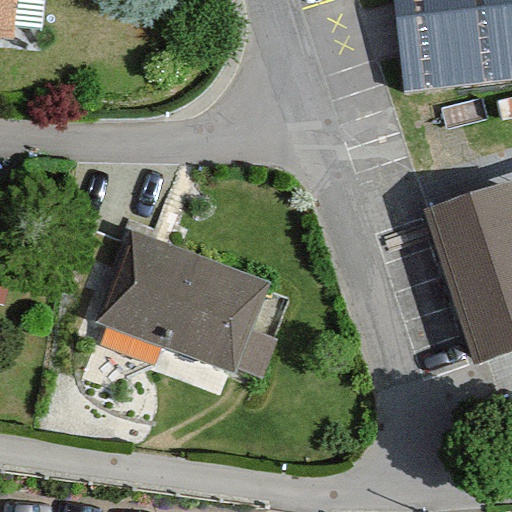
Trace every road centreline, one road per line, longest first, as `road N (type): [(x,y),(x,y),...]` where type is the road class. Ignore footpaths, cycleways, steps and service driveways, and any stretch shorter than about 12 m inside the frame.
road 1 (residential): [(306,114),(370,314),(429,449),(338,495),(258,485)]
road 2 (residential): [(0,131),(137,141),(306,114)]
road 3 (residential): [(0,448),(258,485)]
